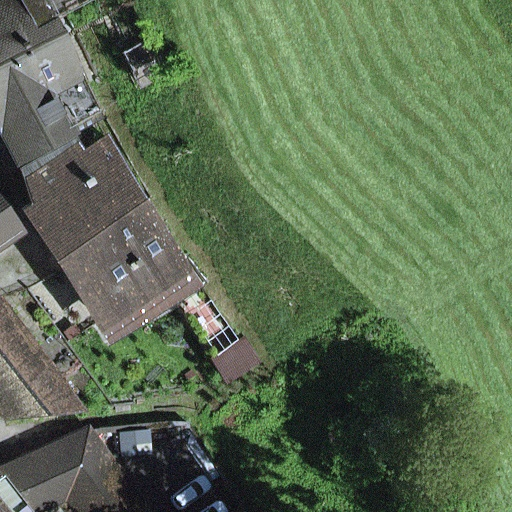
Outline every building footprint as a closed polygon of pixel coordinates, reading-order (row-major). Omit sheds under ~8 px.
[(0,0),(0,64),(70,27),(60,11),(76,0),(0,0)] [(89,73),(70,27),(0,64),(0,122),(2,122),(89,73)] [(104,112),(89,73),(2,122),(20,160),(104,112)] [(33,208),(61,254),(145,200),(106,138),(93,147),(103,164),(90,172),(33,208)] [(21,169),(33,208),(90,172),(71,142),(21,169)] [(195,280),(145,200),(61,254),(113,329),(195,280)] [(0,243),(14,233),(0,214),(0,243)] [(79,407),(0,303),(0,414),(4,419),(79,411),(79,407)] [(0,511),(79,511),(70,499),(113,470),(86,435),(0,473),(0,511)] [(135,511),(141,507),(113,470),(70,499),(79,511),(135,511)]
